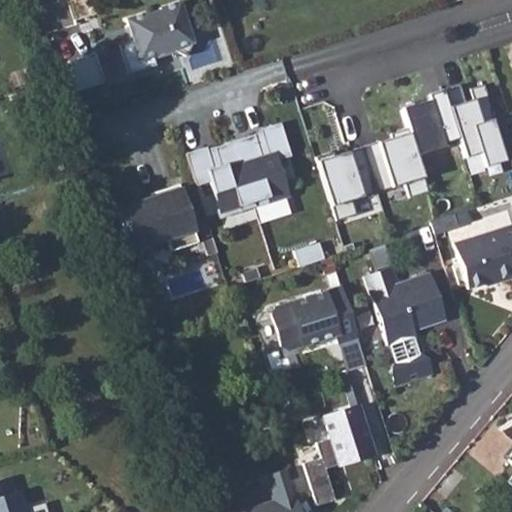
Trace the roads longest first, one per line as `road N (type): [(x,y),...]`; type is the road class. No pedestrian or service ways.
road 1 (residential): [(301,88),(511,23)]
road 2 (residential): [(385,511),(511,366)]
